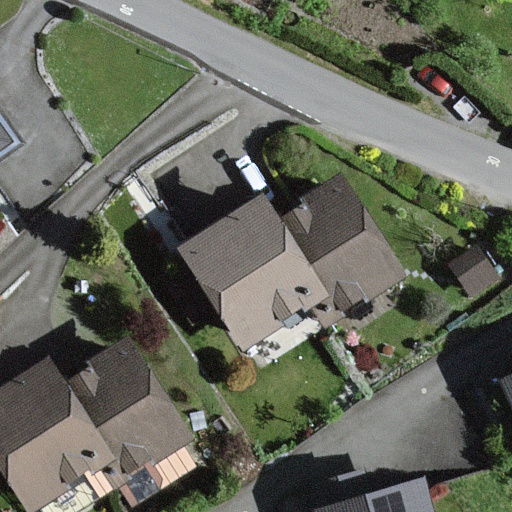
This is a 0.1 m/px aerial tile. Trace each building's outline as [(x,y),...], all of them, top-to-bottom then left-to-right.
[(275,225),(322,299),(312,305),(322,320),(362,294),(364,298),(399,276),(340,184),(275,225)] [(312,305),(322,299),(275,225),(260,202),(188,248),(250,345),(312,305)] [(475,247),(449,264),(469,294),(495,277),(475,247)] [(56,389),(103,462),(93,469),(103,484),(143,458),(145,461),(180,439),(121,348),(56,389)] [(93,469),(103,462),(56,389),(41,365),(0,391),(0,460),(31,508),(93,469)] [(511,382),(503,386),(511,405),(511,382)] [(313,511),(424,511),(417,485),(365,500),(356,472),(306,487),(313,511)]
